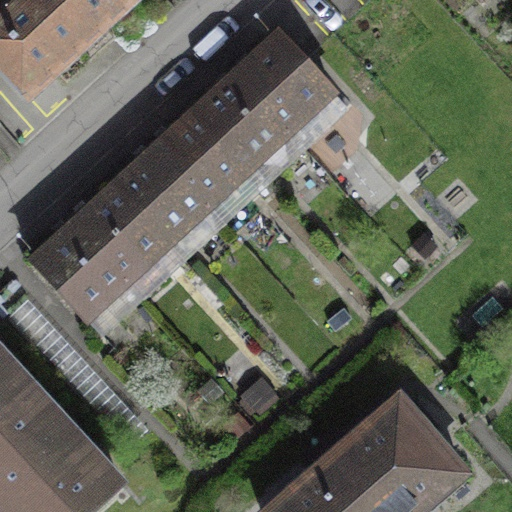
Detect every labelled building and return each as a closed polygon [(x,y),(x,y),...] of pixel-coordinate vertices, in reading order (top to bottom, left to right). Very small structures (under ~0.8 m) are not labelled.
[(35,0),(0,31),(0,46),(58,109),(92,79),(181,0),(35,0)] [(364,109),(296,34),(274,53),(231,92),(178,140),(135,178),(89,219),(63,243),(41,262),(108,337),(364,109)] [(0,151),(10,164),(49,132),(0,71),(0,151)] [(176,450),(56,313),(26,338),(147,475),(176,450)] [(155,511),(161,507),(16,342),(0,355),(0,501),(9,511),(155,511)] [(469,511),(500,488),(427,407),(296,511),(469,511)]
